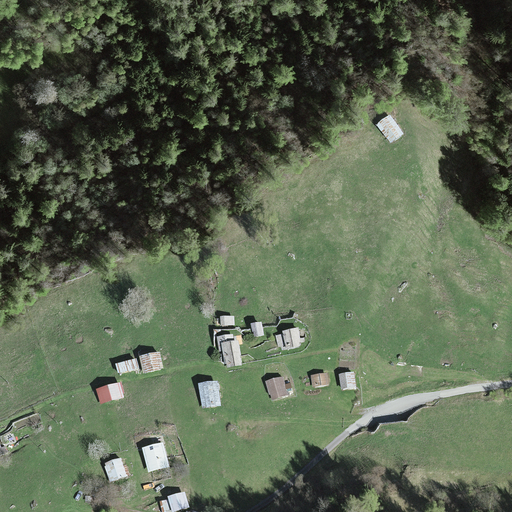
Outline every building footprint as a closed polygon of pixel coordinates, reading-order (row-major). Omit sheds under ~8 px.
[(378,124),(390,141),(404,132),(392,114),(378,124)] [(301,331),(274,334),(276,351),(303,347),(301,331)] [(239,343),(221,345),(224,368),(242,366),(239,343)] [(160,355),(139,360),(143,375),(163,370),(160,355)] [(135,360),(115,366),(118,376),(138,370),(135,360)] [(356,373),(340,375),(342,390),(358,389),(356,373)] [(328,374),(309,376),(311,388),(329,386),(328,374)] [(283,378),(265,383),(269,401),(288,396),(283,378)] [(121,384),(107,387),(109,400),(124,397),(121,384)] [(220,384),(200,386),(203,411),(223,408),(220,384)] [(165,444),(142,450),(148,472),(171,467),(165,444)] [(122,460),(104,466),(110,483),(128,477),(122,460)] [(185,494),(159,501),(161,511),(171,511),(188,508),(185,494)]
